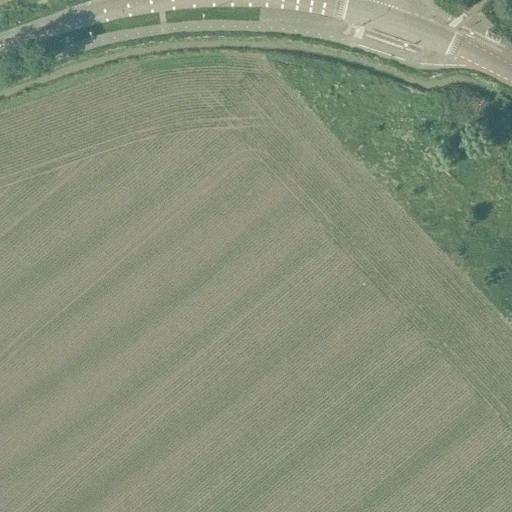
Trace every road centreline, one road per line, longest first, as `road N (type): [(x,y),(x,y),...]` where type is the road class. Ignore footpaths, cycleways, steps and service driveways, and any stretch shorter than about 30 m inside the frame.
road 1 (tertiary): [(0,44),(153,0)]
road 2 (tertiary): [(511,74),(397,22)]
